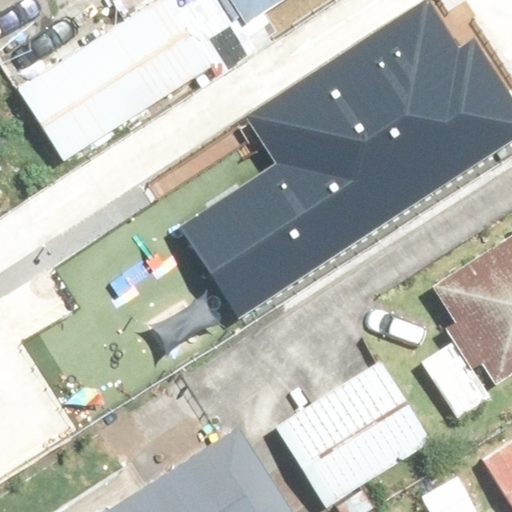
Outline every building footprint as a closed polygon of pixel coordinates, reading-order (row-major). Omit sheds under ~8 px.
[(109,0),(73,0),(99,37),(12,97),(60,166),(210,63),(166,0),(153,0),(123,21),(109,0)] [(149,237),(208,331),(511,140),(511,139),(495,113),(511,102),(511,93),(465,19),(445,31),(425,0),(406,0),(251,97),(285,152),(149,237)] [(239,13),(247,25),(284,0),(180,0),(175,3),(199,39),(239,13)] [(418,355),(461,413),(511,375),(511,225),(431,285),(460,324),(418,355)] [(421,438),(375,363),(269,429),(316,503),(421,438)] [(290,511),(228,420),(93,511),(290,511)] [(511,511),(511,432),(468,462),(500,511),(511,511)]
